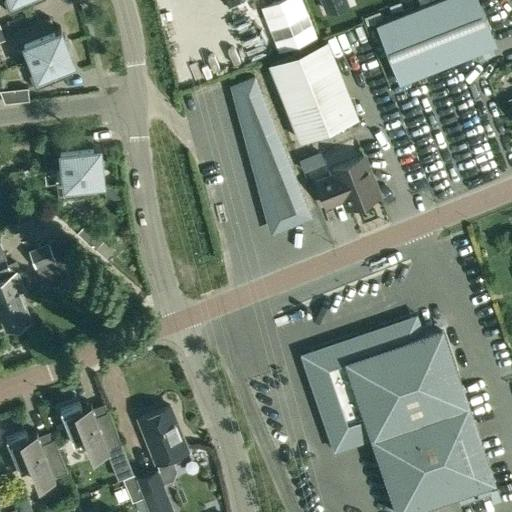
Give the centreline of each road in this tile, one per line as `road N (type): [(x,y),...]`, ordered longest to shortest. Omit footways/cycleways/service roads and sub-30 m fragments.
road 1 (unclassified): [(180,321),(511,189)]
road 2 (unclassified): [(180,321),(150,229),(137,101)]
road 3 (unclassified): [(248,511),(229,437),(180,321)]
road 4 (residential): [(0,392),(180,321)]
road 5 (residential): [(0,118),(137,101)]
